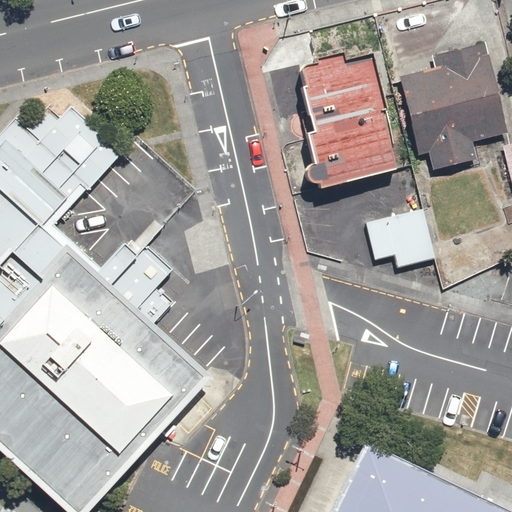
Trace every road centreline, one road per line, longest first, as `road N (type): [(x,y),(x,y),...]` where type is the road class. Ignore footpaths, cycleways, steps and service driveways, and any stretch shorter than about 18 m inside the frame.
road 1 (unclassified): [(200,0),(261,293),(272,419),(235,511)]
road 2 (secondary): [(147,0),(0,37)]
